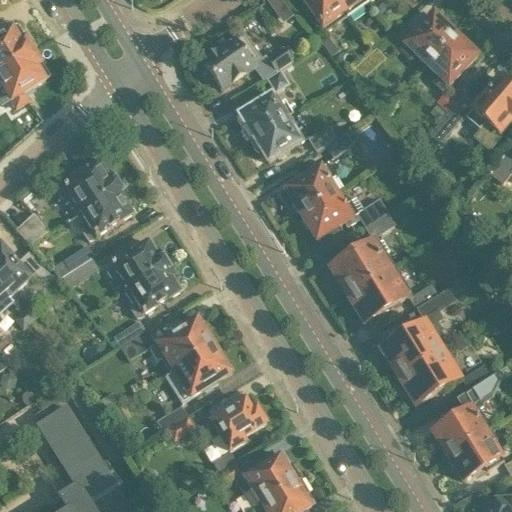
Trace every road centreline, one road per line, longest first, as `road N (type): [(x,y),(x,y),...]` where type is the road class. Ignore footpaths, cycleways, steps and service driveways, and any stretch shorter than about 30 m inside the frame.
road 1 (tertiary): [(415,511),(138,63)]
road 2 (tertiary): [(115,87),(384,511)]
road 3 (residential): [(0,188),(115,87)]
